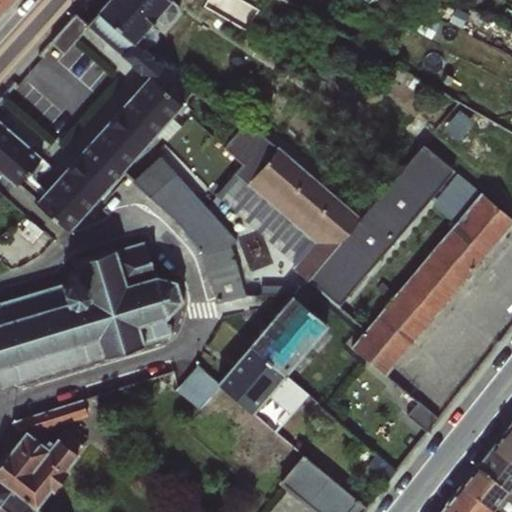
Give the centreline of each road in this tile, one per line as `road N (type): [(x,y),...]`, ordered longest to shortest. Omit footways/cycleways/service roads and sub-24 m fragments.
road 1 (residential): [(0,408),(14,396),(174,353),(196,332),(185,259),(155,230),(113,229),(0,279)]
road 2 (residential): [(399,511),(511,371)]
